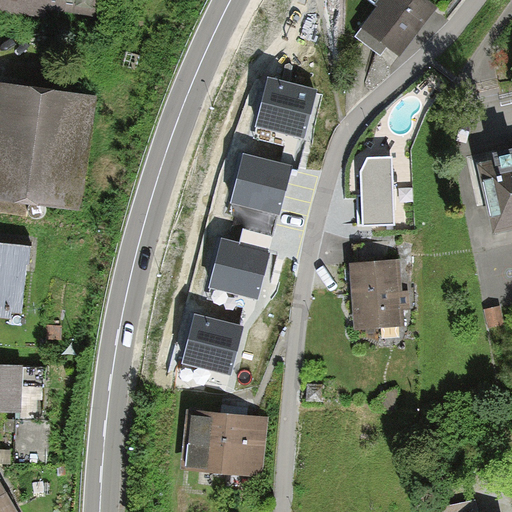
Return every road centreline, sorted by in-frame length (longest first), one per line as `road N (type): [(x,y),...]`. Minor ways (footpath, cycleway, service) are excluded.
road 1 (residential): [(283,511),(298,330),(331,162),(362,107),(435,48),(477,0)]
road 2 (primary): [(230,0),(176,126),(129,282),(99,511)]
